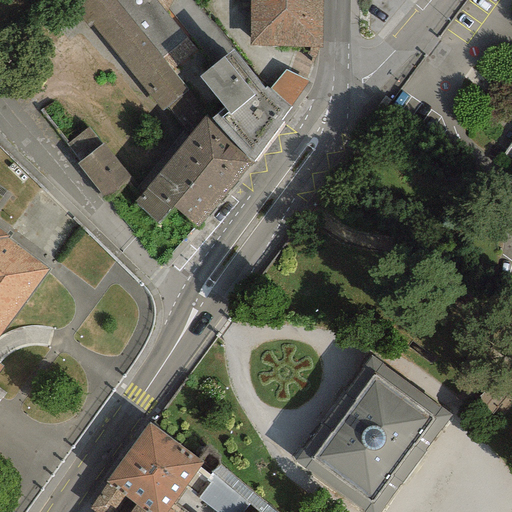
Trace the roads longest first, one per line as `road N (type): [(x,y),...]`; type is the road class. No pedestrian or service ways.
road 1 (unclassified): [(330,101),(309,147),(205,287),(61,511)]
road 2 (residential): [(330,101),(442,0)]
